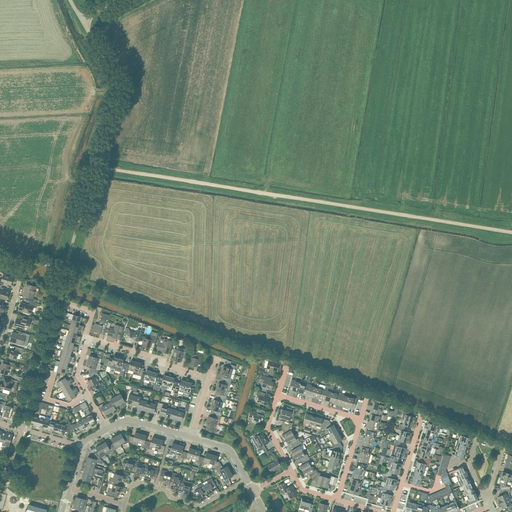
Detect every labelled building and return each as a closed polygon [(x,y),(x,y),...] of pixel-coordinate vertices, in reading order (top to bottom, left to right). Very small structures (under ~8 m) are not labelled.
[(13,278),(8,276),(3,275),(2,279),(0,279),(0,285),(2,286),(3,283),(11,285),(13,278)] [(25,300),(30,301),(33,302),(34,299),(33,298),(36,287),(26,284),(25,290),(26,290),(24,296),(26,297),(25,300)] [(2,287),(0,286),(0,297),(7,300),(9,292),(2,290),(2,287)] [(33,306),(36,307),(37,303),(33,302),(30,301),(29,305),(21,302),(19,311),(31,314),(33,306)] [(95,323),(93,332),(100,334),(101,332),(105,333),(110,316),(102,313),(99,324),(95,323)] [(31,320),(23,318),(22,321),(16,319),(14,327),(23,329),(24,326),(28,328),(31,320)] [(79,325),(80,322),(72,320),(70,325),(83,329),(84,326),(79,325)] [(112,337),(119,340),(123,327),(115,325),(114,329),(109,328),(107,336),(112,337)] [(76,335),(77,333),(69,330),(67,335),(64,335),(80,339),(81,337),(76,335)] [(27,333),(19,331),(18,334),(12,332),(10,341),(23,345),(27,333)] [(136,339),(138,339),(140,333),(138,332),(137,335),(136,336),(134,333),(130,331),(126,333),(125,338),(127,342),(131,343),(135,341),(136,339)] [(143,341),(142,346),(150,348),(151,343),(154,343),(157,333),(151,331),(149,338),(144,337),(144,338),(143,338),(142,341),(143,341)] [(79,342),(80,339),(64,335),(63,340),(66,341),(74,343),(75,341),(79,342)] [(164,339),(164,340),(160,339),(159,343),(158,342),(156,350),(161,351),(161,352),(169,354),(172,341),(164,339)] [(73,346),(74,343),(66,341),(63,340),(61,345),(64,346),(77,350),(78,347),(73,346)] [(8,348),(6,356),(16,359),(19,352),(22,353),(23,349),(16,347),(15,350),(8,348)] [(186,356),(187,350),(188,347),(187,347),(186,350),(183,349),(182,351),(174,349),(173,355),(174,356),(173,360),(180,362),(182,355),(186,356)] [(71,354),(63,351),(61,351),(59,356),(61,356),(74,360),(75,357),(70,356),(71,354)] [(101,359),(102,356),(103,353),(96,351),(95,357),(89,355),(88,361),(97,364),(99,358),(101,359)] [(199,360),(202,361),(204,354),(198,352),(196,359),(192,357),(190,365),(197,367),(199,360)] [(115,370),(119,357),(114,355),(112,361),(109,360),(107,366),(107,367),(107,369),(110,370),(110,368),(115,370)] [(119,357),(115,370),(115,371),(120,372),(120,375),(123,376),(126,365),(123,364),(125,358),(119,357)] [(272,362),(273,358),(266,357),(265,360),(269,361),(267,368),(277,371),(279,364),(272,362)] [(134,371),(136,362),(131,360),(129,365),(126,365),(123,376),(125,371),(128,372),(128,370),(134,371)] [(14,367),(15,363),(6,361),(5,364),(3,363),(1,373),(7,375),(10,366),(14,367)] [(96,369),(97,364),(88,361),(86,366),(91,368),(90,373),(97,373),(98,370),(96,369)] [(67,366),(68,364),(60,362),(58,367),(71,371),(71,368),(67,366)] [(136,362),(134,371),(133,374),(142,376),(142,374),(144,370),(140,369),(142,363),(136,362)] [(224,366),(223,368),(222,368),(221,371),(231,374),(233,369),(234,369),(235,369),(236,366),(230,364),(226,363),(225,363),(224,366)] [(149,381),(152,372),(147,370),(145,375),(142,374),(142,376),(140,381),(144,381),(144,380),(149,381)] [(231,374),(221,371),(220,374),(221,374),(220,376),(221,376),(220,380),(231,383),(232,380),(231,379),(230,379),(231,374)] [(158,373),(152,372),(149,381),(155,383),(154,385),(158,385),(159,379),(156,379),(158,373)] [(90,386),(99,381),(96,376),(99,375),(97,373),(90,373),(92,378),(88,381),(90,386)] [(162,380),(159,379),(158,385),(161,386),(161,387),(166,389),(167,386),(170,377),(164,375),(162,380)] [(262,386),(267,388),(266,391),(271,392),(274,382),(267,381),(268,377),(262,375),(260,382),(263,383),(262,386)] [(10,391),(13,380),(4,377),(2,382),(0,381),(0,382),(0,389),(3,390),(3,389),(10,391)] [(175,390),(177,384),(174,383),(175,378),(170,377),(167,386),(172,388),(172,390),(175,390)] [(60,387),(72,381),(71,378),(67,380),(65,378),(58,382),(60,387)] [(177,384),(175,390),(183,393),(187,382),(181,380),(180,385),(177,384)] [(230,386),(231,383),(220,380),(219,383),(218,385),(217,385),(216,388),(227,391),(228,386),(229,386),(230,386)] [(298,392),(300,382),(292,380),(289,391),(292,392),(293,390),(298,392)] [(73,383),(72,381),(60,387),(63,392),(70,388),(69,385),(73,383)] [(102,386),(99,381),(90,386),(93,391),(98,388),(99,391),(106,388),(104,385),(102,386)] [(183,393),(192,396),(194,389),(191,389),(192,383),(187,382),(183,393)] [(305,395),(308,384),(300,382),(298,392),(303,393),(302,394),(305,395)] [(314,396),(317,387),(308,384),(305,395),(309,396),(309,395),(314,396)] [(322,400),(325,389),(326,386),(317,384),(317,387),(314,396),(319,398),(318,399),(322,400)] [(66,396),(77,390),(76,388),(72,390),(70,388),(63,392),(66,396)] [(227,391),(216,388),(216,391),(216,393),(215,396),(226,399),(227,396),(226,396),(225,395),(227,391)] [(330,401),(333,392),(325,389),(322,400),(325,401),(325,400),(330,401)] [(78,393),(77,390),(66,396),(68,401),(76,397),(74,395),(78,393)] [(118,395),(116,397),(120,404),(125,402),(118,390),(116,391),(118,395)] [(132,405),(136,392),(134,391),(132,395),(129,394),(127,403),(132,405)] [(257,391),(256,395),(257,395),(257,396),(257,397),(259,398),(257,403),(267,406),(269,398),(263,397),(264,393),(257,391)] [(140,400),(141,397),(137,397),(139,393),(136,392),(132,405),(138,406),(140,400)] [(338,405),(341,394),(333,392),(330,401),(335,403),(335,404),(338,405)] [(120,404),(116,397),(113,398),(111,394),(108,396),(109,398),(116,409),(115,407),(120,404)] [(346,408),(349,396),(341,394),(338,405),(343,406),(343,408),(346,408)] [(225,402),(226,399),(215,396),(214,400),(214,399),(213,401),(212,401),(212,404),(222,407),(223,402),(224,403),(225,402)] [(354,409),(357,399),(349,396),(346,408),(348,409),(349,408),(354,409)] [(143,410),(146,397),(144,397),(143,400),(140,400),(138,406),(137,408),(143,410)] [(148,412),(151,403),(148,402),(149,398),(146,397),(143,410),(148,412)] [(116,409),(109,398),(107,399),(109,403),(107,404),(111,412),(116,409)] [(385,403),(374,400),(373,403),(375,403),(373,408),(372,408),(371,411),(382,414),(385,403)] [(155,408),(158,409),(160,403),(154,401),(154,404),(151,403),(148,412),(154,413),(155,408)] [(165,416),(167,408),(164,407),(165,405),(160,403),(158,409),(161,410),(159,415),(165,416)] [(111,412),(107,404),(104,406),(103,404),(98,406),(101,412),(103,411),(106,415),(111,412)] [(222,407),(212,404),(211,407),(211,408),(211,410),(211,413),(221,416),(222,413),(221,412),(220,412),(222,407)] [(15,412),(17,406),(14,405),(13,408),(7,406),(4,416),(10,418),(12,411),(15,412)] [(170,418),(174,405),(171,405),(170,409),(167,408),(165,416),(170,418)] [(176,420),(178,411),(175,410),(177,406),(174,405),(170,418),(176,420)] [(281,412),(281,414),(290,417),(291,412),(294,413),(295,409),(287,407),(286,410),(281,409),(280,412),(281,412)] [(186,417),(187,413),(188,411),(182,409),(181,412),(178,411),(176,420),(181,421),(183,416),(186,417)] [(252,422),(259,424),(261,418),(263,419),(264,415),(258,413),(258,412),(251,410),(249,417),(250,417),(252,421),(252,422)] [(380,422),(382,414),(371,411),(370,414),(371,414),(370,419),(380,422)] [(404,411),(403,414),(401,419),(404,420),(414,423),(415,417),(408,416),(409,413),(404,411)] [(220,419),(221,416),(211,413),(210,416),(209,416),(208,418),(207,421),(217,424),(218,419),(219,419),(220,419)] [(309,424),(311,415),(308,414),(308,413),(306,413),(303,423),(306,424),(306,423),(309,424)] [(89,416),(86,417),(91,425),(94,423),(95,422),(91,414),(89,415),(89,416)] [(289,422),(290,417),(281,414),(279,421),(282,421),(284,421),(283,428),(285,427),(292,427),(292,423),(289,422)] [(315,425),(317,416),(316,415),(315,417),(311,415),(309,424),(312,425),(312,427),(314,428),(315,425)] [(323,428),(329,421),(323,419),(319,418),(319,416),(317,416),(315,425),(314,428),(317,428),(317,426),(320,427),(323,428)] [(91,425),(86,417),(84,419),(83,419),(81,420),(85,427),(87,427),(91,425)] [(42,427),(44,419),(42,418),(42,419),(39,418),(36,426),(40,428),(40,427),(42,427)] [(377,430),(380,422),(370,419),(369,424),(367,424),(366,427),(377,430)] [(85,427),(81,420),(79,421),(76,423),(81,431),(84,429),(84,428),(85,427)] [(412,428),(414,423),(404,420),(402,425),(400,424),(399,427),(405,429),(405,426),(412,428)] [(439,432),(441,424),(432,420),(431,424),(429,423),(428,426),(428,429),(427,428),(427,429),(436,431),(439,432)] [(53,431),(55,422),(53,421),(53,422),(50,421),(47,430),(51,431),(51,430),(53,431)] [(217,424),(207,421),(206,424),(206,426),(207,426),(206,430),(216,433),(217,430),(216,429),(215,429),(217,424)] [(335,424),(332,426),(329,421),(323,428),(324,430),(326,429),(329,434),(336,430),(334,426),(336,426),(335,424)] [(81,431),(76,423),(74,425),(73,424),(71,425),(70,424),(68,424),(70,433),(74,431),(75,433),(77,432),(77,433),(81,431)] [(70,433),(68,424),(66,424),(66,425),(64,425),(61,424),(58,433),(62,434),(62,433),(64,434),(65,431),(70,433)] [(285,440),(294,435),(291,430),(293,429),(292,427),(285,427),(287,432),(281,435),(283,438),(284,437),(285,440)] [(375,438),(377,430),(366,427),(366,430),(367,431),(365,435),(375,438)] [(404,431),(405,429),(399,427),(398,430),(401,430),(399,435),(409,438),(411,433),(404,431)] [(434,437),(436,431),(427,429),(426,431),(427,431),(426,434),(434,437)] [(332,439),(340,434),(339,433),(338,433),(336,430),(329,434),(330,437),(328,438),(330,440),(332,439)] [(468,434),(459,430),(457,435),(459,437),(460,437),(459,441),(457,440),(468,443),(467,443),(468,440),(469,440),(469,438),(467,437),(468,434)] [(7,434),(6,434),(2,433),(2,432),(1,438),(0,438),(0,439),(0,446),(1,446),(2,445),(5,446),(5,447),(9,448),(8,452),(11,453),(13,446),(10,445),(13,435),(8,433),(7,434)] [(139,443),(141,434),(135,432),(134,437),(128,436),(129,442),(135,444),(136,442),(139,443)] [(121,433),(116,436),(120,444),(123,443),(124,445),(129,442),(128,436),(124,438),(121,433)] [(260,452),(261,451),(263,450),(265,453),(267,451),(264,445),(268,443),(266,439),(266,440),(262,433),(254,438),(260,447),(258,448),(260,452)] [(147,436),(141,434),(139,443),(141,444),(141,446),(146,448),(148,441),(145,441),(147,436)] [(341,436),(340,434),(332,439),(334,444),(333,445),(334,448),(343,447),(340,441),(342,440),(340,436),(341,436)] [(300,442),(299,440),(298,438),(296,439),(294,435),(285,440),(288,445),(291,444),(290,443),(292,442),(294,445),(293,446),(300,442)] [(373,446),(375,438),(365,435),(364,440),(363,440),(362,443),(373,446)] [(408,443),(409,438),(399,435),(398,440),(395,440),(392,439),(392,442),(394,442),(394,443),(400,444),(401,442),(408,443)] [(120,444),(116,436),(111,439),(113,444),(111,445),(114,451),(119,448),(118,446),(120,444)] [(155,448),(158,439),(152,437),(151,442),(148,441),(146,448),(152,449),(152,447),(155,448)] [(164,441),(158,439),(155,448),(158,448),(158,451),(163,452),(165,446),(162,445),(164,441)] [(435,443),(433,442),(424,440),(423,442),(424,442),(423,445),(433,448),(435,443)] [(467,446),(468,443),(457,440),(456,446),(466,449),(467,446)] [(294,455),(302,451),(300,446),(303,445),(301,442),(302,442),(301,441),(300,442),(293,446),(295,449),(290,451),(292,454),(292,453),(294,455)] [(106,442),(101,445),(105,453),(108,451),(109,453),(114,451),(111,445),(108,446),(106,442)] [(176,454),(178,445),(173,443),(171,448),(168,447),(166,453),(172,455),(173,453),(176,454)] [(370,455),(373,446),(362,443),(361,447),(362,447),(361,452),(370,455)] [(399,447),(400,444),(394,443),(392,450),(404,454),(406,449),(399,447)] [(105,453),(101,445),(95,448),(98,452),(94,454),(99,458),(103,456),(102,454),(105,453)] [(184,446),(178,445),(176,454),(179,454),(178,457),(183,458),(185,452),(182,451),(184,446)] [(432,454),(433,448),(423,445),(422,448),(421,448),(421,451),(430,453),(432,454)] [(465,452),(466,449),(456,446),(457,446),(456,452),(464,454),(465,452)] [(341,452),(343,447),(334,448),(333,450),(332,450),(331,456),(339,458),(340,454),(341,455),(342,453),(341,452)] [(193,458),(195,450),(189,448),(188,453),(185,452),(183,458),(189,460),(190,458),(193,458)] [(201,451),(195,450),(193,458),(196,459),(195,462),(200,463),(202,457),(199,456),(201,451)] [(270,450),(267,451),(265,453),(267,457),(271,454),(274,460),(273,461),(274,462),(267,465),(271,472),(281,467),(277,459),(273,453),(272,453),(270,450)] [(403,459),(404,454),(392,450),(390,458),(398,461),(399,458),(403,459)] [(305,455),(302,451),(294,455),(297,461),(299,460),(299,459),(301,457),(303,461),(309,458),(307,454),(305,455)] [(429,456),(430,453),(421,451),(420,454),(419,456),(421,457),(421,460),(430,462),(431,459),(430,457),(429,456)] [(368,463),(370,455),(361,452),(359,457),(358,456),(357,459),(368,463)] [(464,454),(456,452),(455,455),(453,454),(452,457),(463,460),(464,457),(463,457),(464,454)] [(209,463),(212,455),(206,453),(205,458),(202,457),(200,463),(206,465),(207,463),(209,463)] [(98,463),(99,458),(94,454),(93,458),(88,457),(86,463),(95,465),(96,462),(98,463)] [(218,456),(212,455),(209,463),(212,464),(212,467),(215,467),(219,462),(216,461),(218,456)] [(338,462),(339,458),(331,456),(329,461),(339,464),(339,462),(338,462)] [(302,471),(311,466),(309,462),(310,461),(309,458),(303,461),(305,464),(299,467),(300,469),(301,469),(302,471)] [(397,463),(398,461),(390,458),(389,461),(392,462),(390,467),(400,470),(401,464),(397,463)] [(365,471),(368,463),(357,459),(356,463),(357,463),(356,468),(365,471)] [(137,466),(139,461),(133,460),(132,462),(127,461),(126,463),(124,463),(122,466),(125,467),(124,470),(130,471),(130,470),(135,472),(137,466)] [(429,466),(430,462),(421,460),(420,462),(417,462),(417,464),(417,465),(416,467),(425,470),(426,467),(427,467),(429,466)] [(338,466),(339,464),(329,461),(327,467),(336,469),(337,465),(338,466)] [(223,468),(219,462),(215,467),(216,469),(217,471),(219,474),(221,473),(222,475),(230,471),(227,466),(223,468)] [(95,465),(86,463),(85,468),(97,472),(98,469),(94,468),(95,465)] [(147,469),(148,469),(148,466),(143,464),(142,467),(137,466),(135,472),(134,474),(140,476),(140,475),(145,476),(147,469)] [(313,478),(317,472),(316,470),(314,471),(311,466),(302,471),(305,477),(308,475),(307,474),(310,473),(313,478)] [(465,469),(464,466),(453,471),(454,473),(456,472),(458,475),(466,471),(466,472),(464,469),(465,469)] [(156,479),(159,469),(153,467),(152,470),(148,469),(147,469),(145,476),(145,477),(150,479),(150,478),(156,479)] [(398,475),(400,470),(390,467),(389,472),(386,471),(385,474),(391,475),(392,473),(398,475)] [(423,475),(425,470),(416,467),(415,470),(416,470),(415,473),(423,475)] [(363,479),(365,471),(356,468),(354,473),(353,472),(352,476),(363,479)] [(171,475),(166,474),(167,471),(162,470),(159,480),(164,482),(163,483),(169,484),(169,483),(171,475)] [(233,476),(230,471),(222,475),(224,478),(221,479),(224,484),(230,481),(228,479),(233,476)] [(467,474),(466,471),(458,475),(460,480),(468,477),(467,474)] [(511,471),(509,471),(508,473),(503,472),(501,478),(511,481),(511,478),(511,471)] [(322,486),(325,477),(320,475),(320,473),(317,472),(313,478),(318,479),(316,486),(319,486),(322,486)] [(92,476),(83,473),(81,479),(86,481),(85,484),(91,485),(93,480),(91,479),(92,476)] [(108,483),(113,484),(122,487),(119,486),(121,481),(122,481),(123,476),(114,473),(113,478),(110,478),(108,483)] [(181,480),(182,478),(177,477),(177,474),(172,473),(171,475),(169,483),(174,485),(174,486),(179,487),(181,480)] [(390,478),(391,475),(385,474),(384,477),(387,477),(386,482),(395,485),(397,480),(390,478)] [(329,478),(325,477),(322,486),(328,488),(329,485),(328,485),(328,484),(332,485),(335,477),(330,476),(329,478)] [(361,487),(363,479),(352,476),(351,479),(353,479),(351,484),(361,487)] [(469,480),(468,477),(460,480),(458,481),(460,486),(462,486),(471,482),(470,480),(469,480)] [(208,484),(204,486),(208,493),(207,493),(208,494),(213,492),(212,490),(217,488),(212,478),(207,481),(208,484)] [(422,481),(413,478),(413,479),(412,482),(412,481),(411,484),(422,487),(423,485),(421,484),(422,481)] [(511,481),(501,478),(499,483),(500,484),(501,486),(501,490),(510,489),(510,486),(511,481)] [(192,483),(181,480),(179,487),(178,490),(183,492),(183,493),(188,495),(192,483)] [(284,482),(278,486),(283,494),(286,492),(290,499),(297,495),(292,486),(287,488),(284,482)] [(394,490),(395,485),(386,482),(384,487),(382,487),(381,489),(387,491),(387,488),(394,490)] [(472,484),(471,482),(462,486),(464,491),(473,487),(471,484),(472,484)] [(199,489),(194,491),(199,499),(203,497),(203,496),(207,493),(208,493),(204,486),(202,483),(197,486),(199,489)] [(120,492),(122,487),(113,484),(111,489),(109,488),(107,494),(118,497),(119,492),(120,492)] [(358,495),(361,487),(351,484),(350,489),(349,489),(348,492),(358,495)] [(474,490),(473,487),(464,491),(467,496),(475,493),(474,490)] [(386,494),(387,491),(381,489),(380,492),(383,493),(381,498),(391,501),(392,496),(386,494)] [(510,492),(510,489),(501,490),(501,491),(503,495),(498,497),(499,499),(498,500),(499,503),(509,499),(507,496),(510,495),(509,493),(510,492)] [(475,493),(467,496),(468,499),(467,500),(466,502),(467,505),(476,502),(475,499),(478,498),(476,495),(476,496),(475,493)] [(76,497),(75,502),(83,505),(84,502),(87,503),(87,500),(76,497)] [(299,509),(307,511),(306,511),(311,511),(314,505),(311,504),(312,501),(302,498),(299,509)] [(389,506),(391,501),(381,498),(380,503),(377,502),(376,505),(382,507),(383,504),(389,506)] [(410,511),(412,503),(409,502),(410,500),(407,499),(404,510),(407,511),(407,510),(410,511)] [(453,502),(450,503),(454,511),(457,510),(457,511),(459,510),(455,499),(452,500),(453,502)] [(511,500),(510,502),(509,499),(499,503),(501,506),(502,508),(507,506),(509,509),(511,507),(511,500)] [(83,508),(83,505),(75,502),(73,508),(78,509),(77,511),(83,511),(85,508),(83,508)] [(325,511),(328,505),(320,503),(317,511),(325,511)] [(415,511),(418,504),(412,503),(410,511),(415,511)] [(453,511),(454,511),(450,503),(445,506),(447,511),(453,511)]
